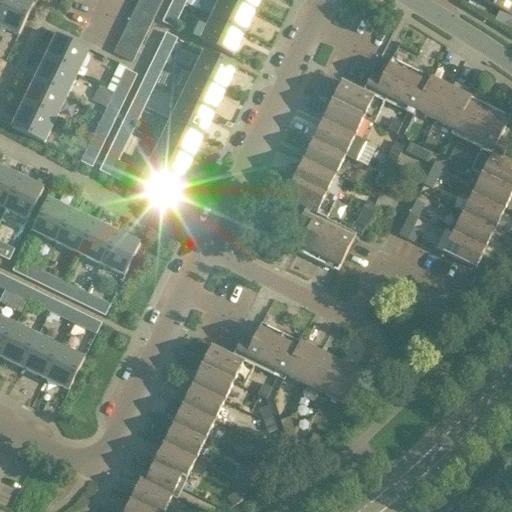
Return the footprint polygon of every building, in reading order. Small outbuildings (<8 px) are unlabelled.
[(25,0),(7,0),(0,15),(0,27),(19,36),(34,4),(25,0)] [(140,0),(140,1),(158,10),(163,0),(140,0)] [(255,11),(232,0),(221,0),(213,19),(244,34),(255,11)] [(260,0),(232,0),(255,11),(260,0)] [(511,0),(478,0),(478,1),(501,12),(511,17),(511,0)] [(135,11),(153,20),(158,10),(140,1),(135,11)] [(174,29),(181,13),(170,7),(162,23),(174,29)] [(130,22),(148,31),(153,20),(135,11),(130,22)] [(511,26),(511,17),(501,12),(496,21),(511,28),(511,26)] [(244,34),(213,19),(201,42),(233,58),(244,34)] [(125,32),(143,41),(148,31),(130,22),(125,32)] [(120,43),(138,52),(143,41),(125,32),(120,43)] [(46,60),(78,75),(89,52),(57,37),(46,60)] [(138,52),(120,43),(115,53),(133,62),(138,52)] [(154,58),(166,63),(173,48),(162,43),(154,58)] [(193,77),(225,92),(236,68),(205,53),(193,77)] [(35,83),(67,99),(78,75),(46,60),(35,83)] [(365,88),(405,107),(415,112),(431,80),(391,60),(381,81),(371,76),(365,88)] [(143,80),(155,86),(162,71),(151,65),(143,80)] [(119,67),(112,82),(130,91),(137,76),(126,70),(119,67)] [(182,99),(214,115),(225,92),(193,77),(182,99)] [(434,122),(450,89),(431,80),(415,112),(434,122)] [(23,107),(55,122),(67,99),(35,83),(23,107)] [(384,104),(363,93),(342,83),(331,104),(363,120),(374,125),(384,104)] [(132,103),(144,109),(151,94),(140,88),(132,103)] [(450,89),(434,122),(454,131),(470,99),(450,89)] [(126,99),(114,93),(107,109),(119,114),(126,99)] [(171,122),(203,137),(214,115),(182,99),(171,122)] [(503,156),(509,144),(500,139),(509,119),(470,99),(454,131),(503,156)] [(363,120),(331,104),(322,122),(354,138),(363,120)] [(55,122),(23,107),(12,130),(44,145),(55,122)] [(121,126),(133,131),(140,116),(129,111),(121,126)] [(115,122),(103,116),(96,132),(107,138),(115,122)] [(396,136),(402,125),(394,121),(388,132),(396,136)] [(203,137),(171,122),(160,145),(192,160),(203,137)] [(313,141),(345,157),(354,138),(322,122),(313,141)] [(110,149),(122,154),(129,139),(118,133),(110,149)] [(104,145),(92,140),(85,155),(96,160),(104,145)] [(345,157),(313,141),(303,160),(336,176),(345,157)] [(398,159),(403,148),(395,144),(390,155),(398,159)] [(192,160),(160,145),(149,167),(181,183),(192,160)] [(416,159),(420,151),(409,145),(405,153),(416,159)] [(456,165),(461,154),(453,150),(448,161),(456,165)] [(420,151),(416,159),(428,164),(432,156),(420,151)] [(481,177),(511,192),(511,166),(481,151),(470,172),(481,177)] [(110,178),(118,162),(106,156),(99,172),(110,178)] [(303,160),(298,170),(294,179),(326,195),(336,176),(303,160)] [(380,175),(388,179),(393,169),(394,167),(386,163),(380,175)] [(435,163),(432,168),(429,174),(437,178),(442,167),(435,163)] [(181,183),(149,167),(138,191),(170,206),(181,183)] [(0,209),(5,211),(20,180),(0,169),(0,209)] [(437,178),(429,174),(423,186),(431,190),(437,178)] [(388,179),(380,175),(375,186),(383,190),(388,179)] [(511,194),(511,192),(481,177),(471,197),(503,212),(511,194)] [(284,200),(305,211),(326,221),(337,200),(326,195),(294,179),(284,200)] [(20,180),(5,211),(28,222),(43,191),(20,180)] [(503,212),(471,197),(462,216),(494,232),(503,212)] [(55,244),(70,213),(47,202),(32,233),(55,244)] [(367,202),(361,213),(369,217),(375,206),(367,202)] [(410,213),(418,217),(423,206),(415,202),(410,213)] [(70,213),(55,244),(78,256),(93,224),(70,213)] [(364,229),(369,217),(361,213),(356,225),(364,229)] [(418,217),(410,213),(404,225),(412,229),(418,217)] [(337,273),(353,241),(302,216),(296,228),(306,233),(296,253),(337,273)] [(494,232),(462,216),(452,235),(484,251),(494,232)] [(93,224),(78,256),(101,267),(116,235),(93,224)] [(116,235),(101,267),(124,278),(139,247),(116,235)] [(475,270),(483,253),(484,251),(452,235),(443,254),(475,270)] [(0,257),(9,262),(14,251),(0,243),(0,257)] [(36,284),(41,272),(26,265),(21,276),(36,284)] [(59,295),(64,283),(49,276),(43,287),(59,295)] [(10,279),(4,291),(20,299),(25,287),(10,279)] [(82,306),(87,295),(72,287),(66,298),(82,306)] [(33,291),(27,302),(43,310),(48,298),(33,291)] [(105,317),(111,306),(95,298),(90,310),(105,317)] [(56,302),(50,313),(66,321),(71,309),(56,302)] [(79,313),(73,325),(88,332),(94,320),(79,313)] [(0,319),(0,358),(15,327),(0,319)] [(241,340),(240,343),(235,352),(285,377),(301,344),(261,325),(251,345),(241,340)] [(15,327),(0,358),(23,370),(38,338),(15,327)] [(38,338),(23,370),(46,381),(61,349),(38,338)] [(304,386),(320,354),(301,344),(285,377),(304,386)] [(254,368),(211,347),(201,368),(233,384),(243,389),(254,368)] [(61,349),(46,381),(69,392),(84,361),(61,349)] [(324,396),(339,364),(320,354),(304,386),(324,396)] [(339,364),(324,396),(344,406),(360,374),(339,364)] [(233,384),(201,368),(192,387),(224,403),(233,384)] [(266,400),(271,389),(263,385),(258,397),(266,400)] [(224,403),(192,387),(182,407),(214,422),(224,403)] [(214,422),(182,407),(173,426),(205,441),(214,422)] [(268,434),(276,431),(268,407),(260,410),(268,434)] [(288,446),(296,443),(288,419),(280,422),(288,446)] [(205,441),(173,426),(163,445),(196,460),(205,441)] [(316,450),(321,439),(313,435),(308,446),(316,450)] [(196,460),(163,445),(154,464),(186,479),(196,460)] [(256,481),(267,458),(259,454),(248,477),(256,481)] [(145,483),(172,496),(177,499),(179,494),(186,479),(154,464),(147,478),(145,483)] [(164,511),(172,496),(145,483),(140,481),(130,501),(153,511),(164,511)] [(233,508),(243,500),(237,493),(227,501),(233,508)] [(153,511),(130,501),(124,511),(153,511)]
